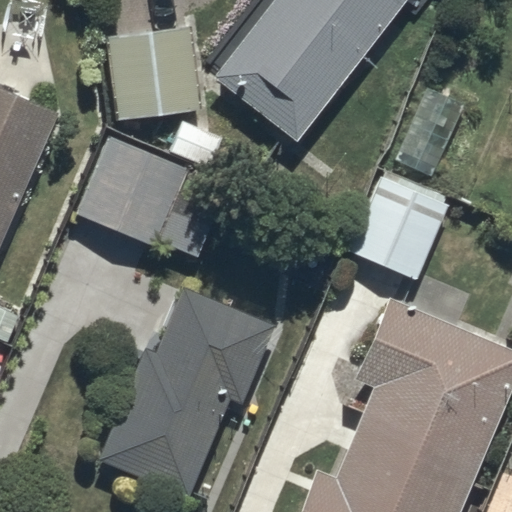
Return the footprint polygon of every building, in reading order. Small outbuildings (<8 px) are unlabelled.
[(397,0),(269,0),(211,78),(293,140),(397,0)] [(198,106),(189,28),(107,38),(116,116),(198,106)] [(0,236),(55,116),(0,91),(0,236)] [(192,255),(213,204),(175,188),(183,168),(107,137),(76,214),(152,245),(155,239),(192,255)] [(349,253),(413,281),(447,204),(383,176),(349,253)] [(99,456),(190,492),(227,399),(240,404),(273,320),(181,284),(156,348),(143,344),(99,456)] [(451,511),(511,370),(511,350),(382,296),(348,377),(365,384),(327,474),(310,467),(290,511),(451,511)]
